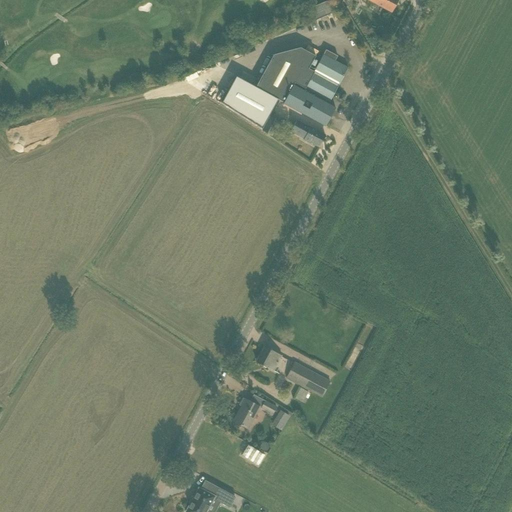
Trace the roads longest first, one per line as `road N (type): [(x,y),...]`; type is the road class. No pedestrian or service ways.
road 1 (unclassified): [(166,478),(425,0)]
road 2 (track): [(511,291),(383,78)]
